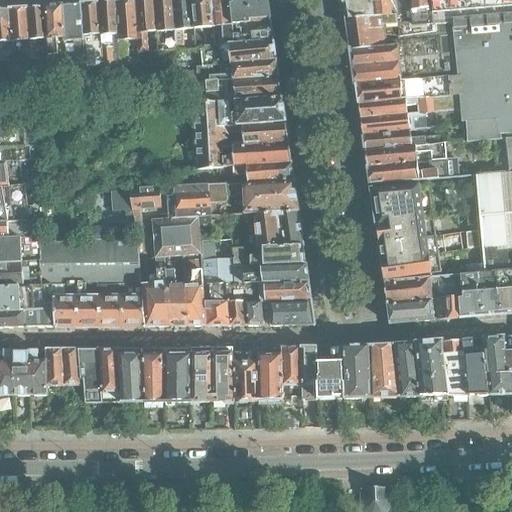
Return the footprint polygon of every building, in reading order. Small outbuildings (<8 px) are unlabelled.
[(157,39),(155,0),(151,0),(136,1),(139,41),(140,41),(140,52),(150,50),(149,40),(157,39)] [(175,33),(173,0),(155,0),(157,39),(157,50),(176,50),(176,39),(162,39),(162,33),(175,33)] [(193,30),(191,0),(173,0),(175,33),(176,39),(176,50),(185,49),(183,30),(193,30)] [(214,30),(211,0),(191,0),(193,30),(194,49),(202,48),(202,47),(215,46),(215,45),(206,45),(206,35),(202,31),(214,30)] [(231,37),(228,0),(211,0),(214,30),(221,30),(222,44),(215,45),(215,46),(232,45),(231,37)] [(253,35),(253,29),(248,0),(228,0),(231,37),(253,35)] [(248,0),(253,29),(255,29),(255,26),(271,24),(267,0),(248,0)] [(410,8),(409,0),(342,0),(345,14),(346,20),(373,17),(395,15),(395,21),(409,20),(410,8)] [(427,7),(426,0),(409,0),(410,8),(409,20),(395,21),(394,21),(395,36),(398,36),(425,33),(425,27),(433,26),(433,23),(427,23),(427,7)] [(511,0),(426,0),(427,7),(427,23),(433,23),(433,26),(436,26),(453,24),(455,46),(458,78),(463,77),(465,97),(459,97),(461,111),(462,123),(466,123),(498,121),(499,136),(511,135),(511,0)] [(118,3),(120,36),(122,65),(129,64),(128,42),(139,41),(136,1),(118,3)] [(99,3),(82,5),(85,57),(67,59),(68,67),(68,68),(103,65),(99,3)] [(99,3),(103,65),(103,69),(115,68),(113,36),(120,36),(118,3),(99,3)] [(82,5),(64,6),(66,40),(67,44),(74,43),(74,53),(67,53),(67,59),(85,57),(82,5)] [(49,60),(40,61),(32,61),(29,62),(30,68),(32,84),(40,83),(40,77),(50,76),(50,79),(69,78),(68,68),(68,67),(67,59),(67,53),(59,54),(58,40),(66,40),(64,6),(45,8),(48,41),(49,60)] [(45,8),(27,9),(32,61),(40,61),(38,41),(48,41),(45,8)] [(27,9),(10,10),(13,43),(22,42),(23,51),(14,52),(14,63),(29,62),(32,61),(27,9)] [(10,10),(0,11),(0,63),(14,63),(14,52),(13,43),(10,10)] [(394,21),(395,21),(395,15),(373,17),(346,20),(349,39),(351,51),(396,47),(396,45),(387,45),(385,28),(394,27),(394,21)] [(255,29),(253,29),(253,35),(231,37),(232,45),(274,41),(271,24),(255,26),(255,29)] [(455,46),(453,24),(436,26),(437,31),(425,33),(398,36),(399,44),(396,45),(396,47),(396,51),(455,46)] [(202,47),(202,48),(204,67),(197,67),(197,71),(187,72),(179,73),(180,84),(206,83),(206,82),(214,81),(213,75),(212,66),(221,65),(276,60),(274,41),(232,45),(215,46),(202,47)] [(396,51),(396,47),(351,51),(357,87),(458,78),(455,46),(396,51)] [(276,60),(221,65),(221,74),(213,75),(214,81),(228,80),(233,80),(279,76),(276,60)] [(10,69),(30,68),(29,62),(14,63),(0,63),(0,96),(14,96),(10,69)] [(32,84),(30,68),(10,69),(14,96),(33,95),(32,84)] [(228,80),(214,81),(206,82),(206,83),(207,101),(207,102),(220,101),(220,102),(231,101),(235,101),(235,100),(282,97),(279,76),(233,80),(235,94),(229,94),(228,80)] [(463,77),(458,78),(357,87),(359,105),(418,101),(459,97),(465,97),(463,77)] [(196,102),(195,83),(180,84),(180,92),(181,102),(183,102),(196,102)] [(235,101),(231,101),(231,128),(242,126),(286,123),(283,99),(282,99),(282,97),(235,100),(235,101)] [(364,136),(410,132),(410,131),(428,130),(427,114),(461,111),(459,97),(418,101),(419,115),(362,119),(364,136)] [(232,144),(230,128),(231,128),(231,101),(220,102),(220,101),(207,102),(207,101),(194,102),(198,171),(225,168),(224,157),(223,157),(223,149),(232,148),(234,148),(234,143),(232,144)] [(418,101),(359,105),(362,119),(419,115),(418,101)] [(498,121),(466,123),(467,143),(496,141),(499,141),(499,136),(498,121)] [(286,123),(242,126),(244,142),(234,143),(234,148),(242,147),(289,143),(286,123)] [(0,149),(26,148),(25,127),(0,128),(0,149)] [(39,147),(37,127),(25,127),(26,148),(39,147)] [(410,132),(364,136),(365,143),(366,152),(426,147),(426,146),(425,138),(411,139),(410,132)] [(511,139),(499,141),(496,141),(497,156),(491,156),(492,174),(511,172),(511,139)] [(292,162),(289,143),(242,147),(234,148),(232,148),(232,156),(224,157),(225,168),(234,167),(233,167),(292,162)] [(445,143),(426,146),(426,147),(366,152),(369,169),(418,164),(417,154),(431,153),(431,162),(429,163),(447,162),(445,143)] [(39,147),(26,148),(0,149),(0,165),(40,163),(39,147)] [(419,171),(418,164),(369,169),(370,179),(369,179),(370,185),(419,182),(418,180),(459,177),(457,161),(447,162),(429,163),(430,170),(419,171)] [(294,180),(292,162),(233,167),(234,167),(234,177),(248,175),(248,184),(294,180)] [(40,163),(0,165),(0,188),(26,187),(27,186),(30,186),(33,188),(35,201),(34,207),(29,207),(28,206),(30,222),(45,220),(40,163)] [(511,172),(492,174),(477,175),(487,274),(493,273),(511,271),(511,172)] [(294,180),(248,184),(210,185),(211,204),(226,204),(229,201),(228,195),(244,194),(244,215),(256,215),(256,213),(299,211),(294,180)] [(212,215),(211,204),(210,185),(208,185),(208,187),(198,187),(170,188),(172,219),(199,217),(199,216),(212,215)] [(434,219),(429,186),(372,191),(377,227),(434,219)] [(0,207),(28,206),(26,187),(0,188),(0,207)] [(130,190),(132,211),(133,218),(140,217),(140,211),(161,209),(160,188),(130,190)] [(132,211),(130,190),(111,192),(112,213),(132,211)] [(475,214),(473,202),(465,203),(467,214),(475,214)] [(0,223),(30,222),(28,206),(0,207),(0,223)] [(304,247),(299,211),(256,213),(256,215),(258,249),(304,247)] [(476,225),(475,214),(467,214),(468,226),(476,225)] [(213,241),(212,215),(199,216),(199,217),(201,236),(202,241),(213,241)] [(199,217),(172,219),(152,220),(154,239),(201,236),(199,217)] [(437,237),(434,219),(377,227),(379,245),(437,237)] [(30,222),(0,223),(0,239),(31,238),(30,222)] [(202,241),(201,236),(154,239),(155,258),(166,258),(202,255),(201,241),(202,241)] [(42,262),(0,264),(0,288),(52,286),(73,286),(77,286),(86,285),(99,285),(118,286),(118,285),(122,285),(141,284),(136,237),(41,243),(42,262)] [(439,255),(437,237),(379,245),(382,263),(439,255)] [(32,243),(31,238),(0,239),(0,264),(42,262),(41,243),(40,242),(32,243)] [(477,249),(476,238),(468,239),(470,250),(477,249)] [(216,240),(213,241),(202,241),(201,241),(202,255),(203,271),(205,287),(228,285),(236,285),(235,268),(234,259),(217,260),(216,240)] [(234,251),(234,259),(235,268),(244,268),(307,266),(304,247),(258,249),(258,256),(250,256),(251,261),(246,261),(246,250),(234,251)] [(432,275),(442,274),(439,255),(382,263),(385,282),(432,278),(432,275)] [(167,272),(166,258),(155,258),(158,283),(141,284),(145,313),(147,328),(172,328),(167,272)] [(478,265),(466,266),(467,274),(479,273),(479,266),(478,265)] [(307,266),(244,268),(235,268),(236,285),(309,283),(307,266)] [(176,271),(167,272),(172,328),(190,328),(186,283),(177,284),(176,271)] [(208,328),(205,287),(203,271),(185,272),(186,283),(190,328),(208,328)] [(511,315),(511,271),(493,273),(497,279),(500,316),(511,315)] [(493,273),(487,274),(476,274),(478,297),(482,296),(483,318),(500,316),(497,279),(493,273)] [(463,299),(459,299),(461,319),(483,318),(482,296),(478,297),(476,274),(462,276),(463,299)] [(432,279),(432,278),(385,282),(388,305),(432,301),(439,301),(459,299),(463,299),(462,276),(432,279)] [(309,283),(236,285),(228,285),(230,303),(245,303),(263,303),(269,303),(269,302),(312,301),(309,283)] [(145,313),(141,284),(122,285),(122,292),(126,291),(126,298),(122,298),(123,328),(147,328),(145,313)] [(86,285),(77,286),(77,292),(78,329),(101,328),(99,285),(86,285)] [(118,285),(118,286),(99,285),(101,328),(123,328),(122,298),(122,292),(122,285),(118,285)] [(228,285),(205,287),(208,328),(232,327),(230,303),(228,285)] [(54,313),(52,286),(0,288),(0,313),(24,313),(54,313)] [(73,292),(73,286),(52,286),(54,313),(56,329),(78,329),(77,292),(73,292)] [(459,299),(439,301),(441,321),(461,319),(459,299)] [(315,326),(314,313),(312,301),(269,302),(269,303),(270,313),(270,314),(263,315),(264,328),(271,328),(315,326)] [(434,322),(432,301),(388,305),(391,326),(392,326),(392,325),(434,322)] [(245,303),(230,303),(232,327),(248,327),(245,303)] [(263,303),(245,303),(248,327),(264,328),(263,315),(263,313),(263,303)] [(0,329),(26,329),(24,313),(0,313),(0,329)] [(26,329),(56,329),(54,313),(24,313),(26,329)] [(511,375),(509,375),(504,339),(484,340),(490,397),(511,395),(511,375)] [(484,340),(464,342),(469,397),(490,397),(484,340)] [(469,397),(464,342),(443,343),(449,398),(469,397)] [(449,398),(443,343),(416,345),(422,398),(449,398)] [(422,398),(416,345),(395,346),(400,398),(422,398)] [(400,398),(395,346),(369,348),(371,399),(400,398)] [(369,348),(343,349),(345,400),(371,399),(369,348)] [(301,350),(304,398),(304,402),(318,401),(318,349),(301,350)] [(345,400),(343,349),(318,349),(318,401),(345,401),(345,400)] [(233,350),(213,351),(214,403),(235,403),(233,350)] [(260,403),(258,350),(233,350),(235,403),(260,403)] [(281,403),(282,350),(258,350),(260,403),(281,403)] [(304,398),(301,350),(282,350),(281,403),(281,408),(289,408),(290,407),(292,406),(292,398),(304,398)] [(80,351),(64,352),(66,387),(76,387),(77,406),(86,405),(85,387),(81,387),(80,351)] [(103,405),(99,351),(80,351),(81,387),(85,387),(86,405),(103,405)] [(119,351),(99,351),(103,405),(123,405),(119,351)] [(145,404),(142,351),(119,351),(123,405),(145,404)] [(165,351),(142,351),(145,404),(165,404),(165,351)] [(192,351),(165,351),(165,404),(193,404),(192,351)] [(214,403),(213,351),(192,351),(193,404),(214,403)] [(14,352),(0,352),(0,397),(14,397),(14,352)] [(30,352),(14,352),(14,397),(30,397),(30,352)] [(30,352),(30,397),(48,396),(48,387),(48,352),(30,352)] [(48,352),(48,387),(66,387),(64,352),(48,352)] [(390,503),(391,501),(391,490),(362,490),(362,502),(364,504),(366,506),(367,506),(368,507),(369,508),(371,509),(373,510),(375,510),(378,510),(380,510),(381,510),(383,509),(384,509),(385,508),(387,507),(388,506),(389,504),(390,503)]
